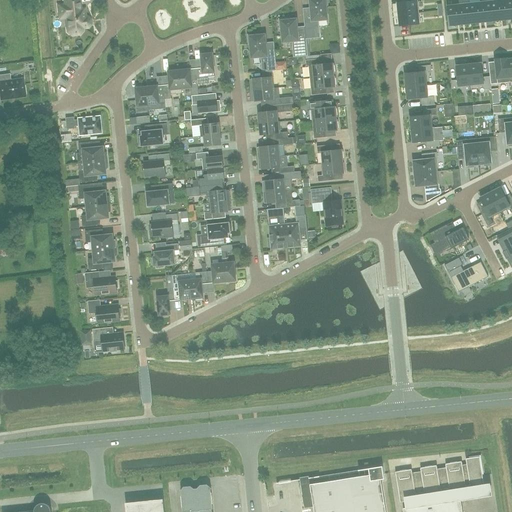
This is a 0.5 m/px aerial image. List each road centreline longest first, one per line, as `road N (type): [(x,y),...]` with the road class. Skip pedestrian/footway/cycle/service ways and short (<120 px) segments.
road 1 (residential): [(114,85),(143,342),(257,292)]
road 2 (residential): [(229,26),(257,292)]
road 3 (secondary): [(247,427),(0,452)]
road 4 (residential): [(367,233),(344,0)]
road 5 (residential): [(406,410),(385,223)]
road 6 (secondary): [(406,410),(247,427)]
road 7 (residential): [(405,213),(388,56)]
road 8 (residential): [(257,292),(367,233)]
road 9 (residential): [(388,56),(511,44)]
